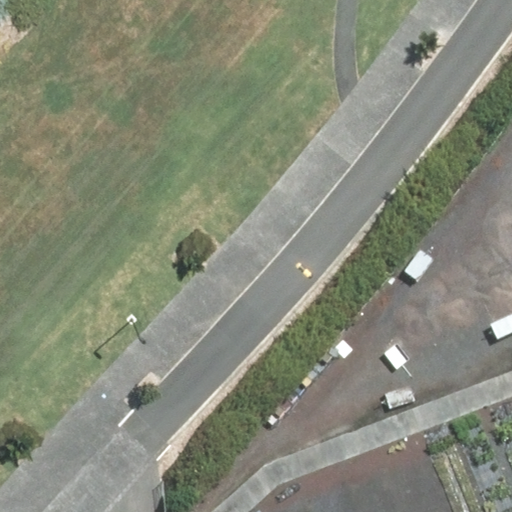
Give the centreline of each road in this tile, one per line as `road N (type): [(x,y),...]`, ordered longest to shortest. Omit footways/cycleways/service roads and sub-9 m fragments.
road 1 (residential): [(61,511),(356,181),(486,0)]
road 2 (track): [(271,477),(511,383)]
